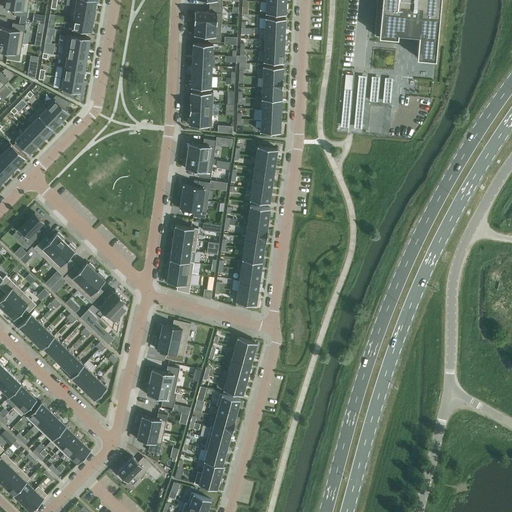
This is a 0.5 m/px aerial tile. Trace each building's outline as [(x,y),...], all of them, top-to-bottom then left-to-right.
[(26,17),(29,0),(4,0),(3,7),(15,9),(14,15),(26,17)] [(71,0),(70,6),(95,10),(96,0),(71,0)] [(435,59),(440,0),(377,0),(374,35),(397,37),(398,33),(418,35),(416,57),(435,59)] [(285,14),(286,3),(266,2),(265,13),(285,14)] [(71,17),(93,21),(95,10),(70,6),(68,17),(71,17)] [(221,24),(222,6),(209,6),(209,12),(194,11),(194,23),(221,24)] [(91,32),(93,21),(71,17),(69,28),(91,32)] [(265,28),(285,29),(285,18),(265,17),(265,28)] [(0,26),(0,38),(22,43),(25,25),(12,23),(11,29),(0,26)] [(221,24),(194,23),(194,34),(208,35),(207,41),(220,42),(221,24)] [(285,29),(265,28),(264,39),(262,39),(284,40),(285,29)] [(65,34),(64,45),(88,49),(90,38),(65,34)] [(22,43),(0,38),(0,50),(7,52),(6,58),(19,60),(22,43)] [(284,40),(262,39),(261,50),(284,51),(284,40)] [(192,54),(215,55),(215,54),(212,54),(213,43),(193,42),(192,54)] [(88,49),(64,45),(62,56),(64,56),(86,60),(88,49)] [(283,62),(284,51),(261,50),(264,50),(263,61),(283,62)] [(394,51),(373,50),(372,63),(394,64),(394,51)] [(214,66),(215,55),(192,54),(192,65),(214,66)] [(86,60),(64,56),(62,67),(84,70),(86,60)] [(431,77),(431,63),(396,64),(396,71),(400,71),(400,78),(431,77)] [(191,75),(211,76),(212,66),(214,66),(192,65),(191,75)] [(262,77),(282,78),(283,66),(263,65),(262,77)] [(84,70),(62,67),(60,77),(83,81),(84,70)] [(0,88),(8,80),(0,71),(0,88)] [(211,76),(191,75),(190,87),(211,88),(211,76)] [(83,81),(60,77),(59,88),(81,92),(83,81)] [(282,78),(262,77),(262,87),(282,88),(282,78)] [(414,93),(413,79),(400,80),(400,94),(414,93)] [(281,99),(282,88),(262,87),(261,98),(281,99)] [(74,91),(62,89),(62,92),(73,98),(74,91)] [(190,102),(212,103),(213,92),(190,91),(190,102)] [(55,95),(53,97),(64,108),(70,102),(55,95)] [(53,97),(45,105),(61,121),(69,112),(64,108),(53,97)] [(281,99),(261,98),(261,109),(281,110),(281,99)] [(212,114),(212,103),(190,102),(189,113),(212,114)] [(61,121),(45,105),(43,103),(35,112),(53,129),(61,121)] [(280,121),(281,110),(261,109),(260,120),(280,121)] [(31,123),(45,137),(53,129),(35,112),(27,120),(31,123)] [(212,114),(189,113),(189,124),(211,125),(212,114)] [(280,132),(280,121),(260,120),(260,131),(280,132)] [(45,137),(31,123),(23,131),(37,145),(45,137)] [(37,145),(23,131),(14,140),(29,154),(37,145)] [(187,155),(213,159),(216,139),(204,138),(203,144),(189,142),(188,143),(189,143),(188,146),(187,146),(186,154),(187,154),(187,155)] [(9,142),(1,150),(17,166),(25,157),(9,142)] [(255,157),(275,160),(277,149),(257,146),(255,157)] [(17,166),(1,150),(2,152),(0,154),(0,163),(10,173),(17,166)] [(210,178),(213,159),(187,155),(185,167),(185,168),(199,170),(198,176),(210,178)] [(274,171),(275,160),(255,157),(254,168),(274,171)] [(0,163),(0,178),(2,181),(10,173),(0,163)] [(272,181),(274,171),(254,168),(252,178),(272,181)] [(271,192),(272,181),(252,178),(251,189),(271,192)] [(181,194),(181,197),(207,201),(209,187),(226,189),(227,182),(210,180),(210,182),(198,180),(197,186),(183,184),(182,186),(180,186),(179,193),(181,194)] [(269,203),(271,192),(251,189),(249,200),(269,203)] [(207,201),(181,197),(179,208),(194,210),(193,216),(205,218),(207,201)] [(250,205),(248,216),(268,219),(270,207),(250,205)] [(37,229),(44,221),(34,212),(18,228),(32,242),(41,233),(37,229)] [(268,219),(248,216),(247,226),(267,229),(268,219)] [(221,225),(203,223),(202,229),(220,232),(221,225)] [(173,236),(197,240),(198,228),(175,224),(173,236)] [(267,229),(247,226),(245,237),(265,240),(266,240),(268,229),(267,229)] [(47,260),(65,242),(62,239),(64,237),(58,232),(57,233),(56,233),(48,241),(44,237),(34,247),(47,260)] [(195,251),(197,240),(173,236),(171,247),(195,251)] [(265,240),(245,237),(243,248),(264,251),(265,240)] [(68,245),(65,242),(47,260),(62,275),(72,264),(67,259),(75,251),(74,250),(75,249),(70,243),(68,245)] [(20,246),(13,253),(20,259),(26,252),(20,246)] [(170,259),(193,262),(189,261),(190,251),(195,251),(171,247),(170,259)] [(264,251),(243,248),(242,258),(262,261),(264,251)] [(240,269),(260,272),(262,261),(242,258),(240,269)] [(192,273),(193,262),(170,259),(168,270),(192,273)] [(78,289),(95,271),(94,269),(95,268),(89,262),(88,264),(87,262),(78,270),(74,266),(64,276),(78,289)] [(260,272),(240,269),(239,280),(259,283),(260,272)] [(189,293),(192,273),(168,270),(168,271),(166,271),(165,280),(167,280),(166,282),(177,283),(176,290),(189,293)] [(97,273),(95,271),(78,289),(91,303),(102,292),(97,288),(105,280),(105,279),(104,280),(103,278),(104,277),(99,271),(97,273)] [(0,287),(1,289),(10,279),(6,275),(3,278),(0,275),(0,287)] [(23,292),(10,279),(1,289),(6,293),(0,298),(0,308),(3,311),(4,310),(5,311),(23,292)] [(259,283),(239,280),(237,291),(257,293),(259,283)] [(126,300),(115,290),(98,307),(109,317),(114,322),(117,319),(126,310),(121,305),(126,300)] [(256,305),(257,293),(237,291),(236,302),(256,305)] [(36,304),(23,292),(5,311),(6,312),(5,313),(11,319),(12,318),(13,319),(23,309),(27,313),(36,304)] [(99,335),(105,329),(95,320),(97,318),(88,309),(80,317),(99,335)] [(18,326),(26,333),(38,320),(30,313),(18,326)] [(26,333),(33,341),(46,328),(38,320),(26,333)] [(159,336),(186,342),(191,323),(177,320),(176,327),(162,324),(160,324),(158,331),(160,332),(159,336)] [(46,328),(33,341),(41,348),(53,335),(46,328)] [(43,347),(50,354),(61,343),(53,335),(41,348),(42,349),(43,347)] [(182,362),(186,342),(159,336),(158,341),(156,341),(155,348),(157,348),(156,349),(170,352),(169,359),(182,362)] [(234,347),(254,353),(257,342),(238,336),(234,347)] [(61,343),(50,354),(57,361),(69,350),(61,343)] [(251,363),(254,353),(234,347),(232,358),(251,363)] [(44,359),(48,354),(43,350),(35,358),(56,377),(60,373),(44,359)] [(69,350),(57,361),(65,369),(76,357),(69,350)] [(9,365),(13,357),(9,355),(5,362),(9,365)] [(76,357),(65,369),(72,375),(71,377),(84,365),(76,357)] [(248,373),(251,363),(232,358),(229,368),(248,373)] [(84,365),(71,377),(79,385),(91,372),(84,365)] [(152,370),(149,381),(175,387),(179,368),(167,365),(166,372),(152,369),(152,370)] [(24,367),(17,374),(49,408),(57,401),(24,367)] [(0,373),(0,388),(1,389),(13,376),(5,368),(0,373)] [(245,384),(248,373),(229,368),(226,379),(245,384)] [(91,372),(79,385),(87,392),(99,379),(91,372)] [(21,383),(13,376),(1,389),(8,396),(21,383)] [(99,379),(87,392),(94,400),(107,387),(99,379)] [(242,395),(245,384),(226,379),(223,389),(242,395)] [(175,387),(149,381),(149,382),(148,382),(146,390),(147,390),(147,393),(146,393),(146,394),(162,398),(161,404),(173,407),(174,404),(176,394),(173,394),(175,387)] [(21,383),(8,396),(16,404),(28,391),(21,383)] [(28,391),(16,404),(13,407),(21,415),(37,399),(28,391)] [(216,405),(218,405),(237,410),(240,399),(219,393),(216,405)] [(26,417),(34,425),(49,409),(41,401),(26,417)] [(105,419),(112,408),(107,404),(99,415),(105,419)] [(173,407),(172,410),(189,414),(191,408),(174,404),(173,407)] [(237,410),(218,405),(215,416),(234,421),(237,410)] [(34,425),(43,433),(58,417),(49,409),(34,425)] [(142,415),(139,426),(164,432),(167,414),(158,412),(156,418),(142,415)] [(215,416),(213,427),(231,432),(232,432),(235,422),(234,421),(215,416)] [(58,417),(43,433),(51,441),(66,425),(58,417)] [(66,425),(51,441),(59,449),(74,433),(66,425)] [(164,432),(139,426),(138,431),(137,430),(135,437),(137,437),(136,438),(150,441),(148,451),(159,453),(164,432)] [(207,438),(228,443),(231,432),(213,427),(210,427),(207,438)] [(74,433),(59,449),(67,457),(69,455),(82,441),(74,433)] [(11,444),(15,440),(10,435),(6,439),(11,444)] [(204,449),(207,449),(225,454),(228,443),(207,438),(204,449)] [(82,441),(69,455),(77,463),(91,449),(82,441)] [(225,454),(207,449),(204,460),(205,460),(222,465),(225,454)] [(0,473),(12,461),(3,452),(0,455),(0,473)] [(117,471),(127,481),(128,481),(127,481),(133,475),(137,480),(142,474),(146,470),(155,478),(160,473),(152,465),(145,457),(139,463),(132,456),(117,471)] [(205,460),(201,472),(220,477),(223,466),(222,465),(205,460)] [(0,481),(4,486),(21,469),(12,461),(0,473),(0,481)] [(30,477),(21,469),(4,486),(13,494),(30,477)] [(220,477),(201,472),(197,471),(194,483),(217,489),(220,477)] [(30,478),(30,477),(13,494),(22,503),(38,486),(38,485),(35,489),(27,481),(30,478)] [(47,494),(38,486),(22,503),(30,511),(47,494)] [(187,504),(207,511),(211,499),(191,492),(187,504)] [(207,511),(187,504),(184,503),(180,511),(207,511),(208,511),(207,511)]
